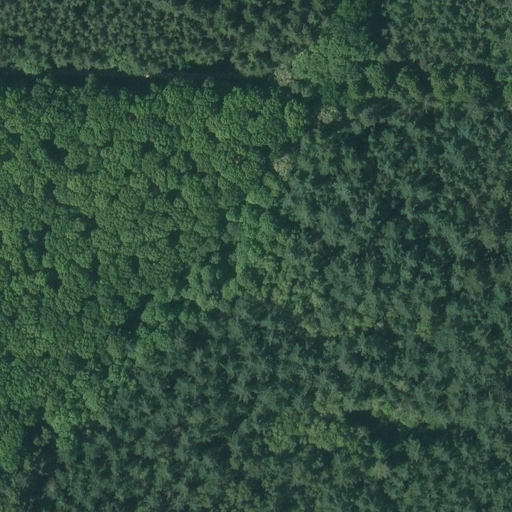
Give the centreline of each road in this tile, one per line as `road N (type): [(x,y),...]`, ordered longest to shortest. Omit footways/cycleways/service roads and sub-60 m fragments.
road 1 (track): [(0,452),(37,398),(331,79),(362,0)]
road 2 (track): [(511,83),(0,71)]
